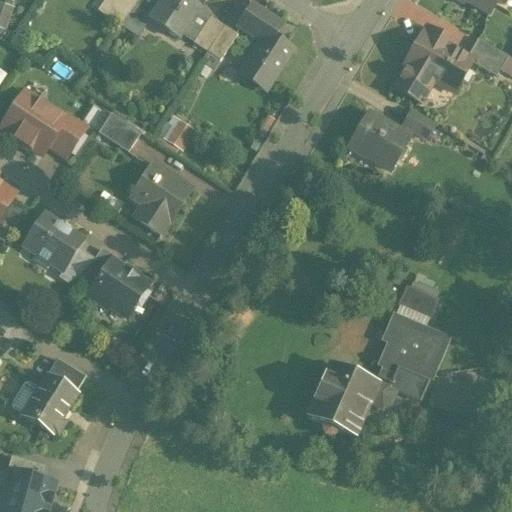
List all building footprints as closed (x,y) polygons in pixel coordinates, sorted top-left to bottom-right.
[(119,0),(107,20),(119,28),(120,27),(137,0),(119,0)] [(137,0),(120,27),(137,38),(148,21),(162,0),(137,0)] [(206,0),(162,0),(148,21),(149,22),(152,18),(168,29),(165,33),(178,41),(195,16),(206,0)] [(455,0),(464,5),(466,2),(488,16),(497,0),(455,0)] [(0,28),(9,31),(17,8),(0,2),(0,28)] [(282,26),(252,6),(236,29),(260,45),(239,76),(264,92),(288,56),(286,48),(273,39),(282,26)] [(209,19),(192,45),(205,54),(223,28),(209,19)] [(223,28),(205,54),(216,62),(219,63),(236,37),(223,28)] [(423,34),(404,67),(406,69),(393,90),(420,106),(420,107),(425,107),(425,104),(420,104),(418,103),(431,81),(452,93),(451,95),(452,96),(470,65),(471,63),(466,60),(443,46),(445,42),(426,31),(424,35),(423,34)] [(507,59),(476,42),(466,60),(471,63),(470,65),(495,79),(507,59)] [(216,62),(205,54),(200,63),(211,70),(216,62)] [(69,84),(80,70),(59,55),(49,69),(69,84)] [(64,122),(24,95),(22,98),(16,99),(12,104),(13,110),(0,130),(0,131),(15,142),(14,143),(15,145),(16,143),(26,149),(25,151),(26,152),(27,150),(41,159),(47,149),(65,123),(64,122)] [(434,128),(409,114),(402,128),(426,142),(434,128)] [(140,136),(110,116),(97,136),(127,155),(140,136)] [(158,143),(187,155),(198,129),(170,116),(158,143)] [(409,139),(367,116),(347,150),(389,174),(409,139)] [(65,123),(47,149),(65,161),(85,131),(66,119),(64,122),(65,123)] [(191,193),(151,167),(130,199),(131,200),(133,197),(152,210),(142,225),(135,220),(134,222),(159,238),(168,224),(170,225),(191,193)] [(0,218),(9,205),(11,202),(0,194),(0,218)] [(23,215),(9,205),(0,218),(0,227),(10,235),(23,215)] [(82,243),(43,218),(23,248),(37,257),(34,262),(45,269),(48,265),(62,274),(77,251),(82,243)] [(10,235),(0,227),(0,243),(3,245),(10,235)] [(93,261),(77,251),(62,274),(58,280),(74,290),(93,261)] [(114,262),(100,252),(82,279),(94,287),(97,283),(99,284),(103,278),(113,264),(114,262)] [(147,287),(113,264),(103,278),(99,284),(97,283),(94,287),(87,297),(103,308),(104,306),(126,320),(134,307),(138,310),(148,296),(143,293),(147,287)] [(435,304),(406,292),(399,307),(428,320),(435,304)] [(428,320),(399,307),(394,321),(423,333),(428,320)] [(423,333),(394,321),(387,335),(396,339),(393,347),(390,345),(380,367),(383,369),(394,373),(426,387),(445,343),(423,333)] [(55,362),(20,419),(51,437),(52,435),(57,438),(64,425),(60,423),(76,396),(75,395),(84,380),(55,362)] [(375,387),(329,367),(306,420),(323,428),(321,432),(323,437),(328,439),(333,437),(335,433),(352,440),(367,405),(378,410),(388,406),(396,389),(389,386),(378,381),(375,387)] [(394,373),(383,369),(378,381),(389,386),(394,373)] [(0,498),(47,511),(48,511),(57,485),(5,470),(0,486),(0,498)] [(0,511),(47,511),(0,498),(0,511)]
